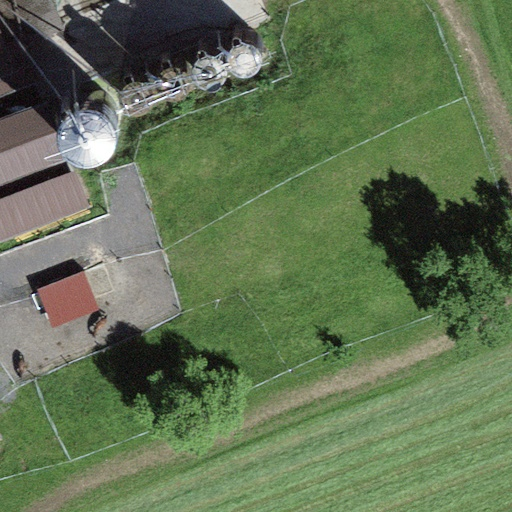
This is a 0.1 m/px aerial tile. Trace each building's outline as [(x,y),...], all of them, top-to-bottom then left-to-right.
[(220,47),(223,51),(227,55),(232,57),(237,57),(242,55),(247,51),(249,47),(250,42),(250,37),(248,32),(244,28),(240,26),(235,25),(230,26),(225,28),(221,32),(219,36),(219,42),(220,47)] [(0,26),(0,70),(15,65),(0,26)] [(186,59),(189,63),(193,67),(198,68),(204,68),(209,67),(213,63),(216,58),(217,53),(216,48),(214,44),(211,40),(206,38),(201,37),(196,38),(191,40),(188,43),(186,48),(185,53),(186,59)] [(151,74),(154,78),(159,81),(164,83),(169,83),(174,81),(178,78),(181,73),(182,68),(182,63),(180,59),(176,55),(171,52),(166,52),(161,52),(157,55),(153,58),(151,63),(150,68),(151,74)] [(117,86),(120,90),(124,94),(129,95),(135,95),(140,93),(144,90),(147,85),(148,80),(147,75),(145,71),(142,67),(137,65),(132,64),(127,64),(122,67),(119,71),(117,75),(116,80),(117,86)] [(62,129),(70,134),(80,135),(89,134),(98,129),(104,122),(108,114),(109,104),(107,94),(102,86),(94,80),(85,77),(75,77),(66,80),(58,86),(53,94),(51,104),(51,113),(55,122),(62,129)] [(43,97),(0,113),(0,178),(65,153),(43,97)] [(75,166),(0,195),(0,238),(89,204),(75,166)]
